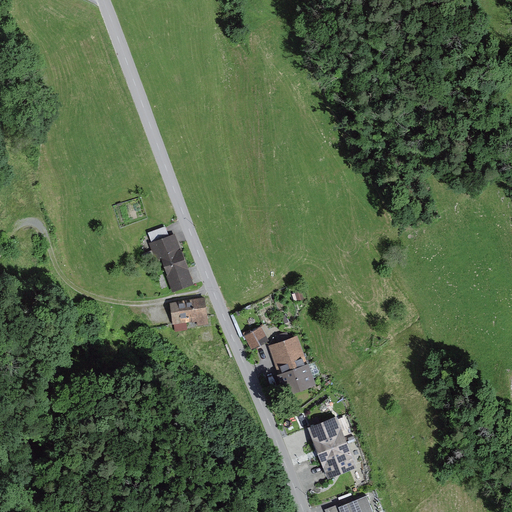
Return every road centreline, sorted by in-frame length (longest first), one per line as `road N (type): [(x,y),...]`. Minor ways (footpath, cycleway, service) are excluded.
road 1 (tertiary): [(103,0),(304,511)]
road 2 (track): [(211,287),(161,303),(98,292),(76,277),(50,223),(38,215),(19,225),(0,282)]
